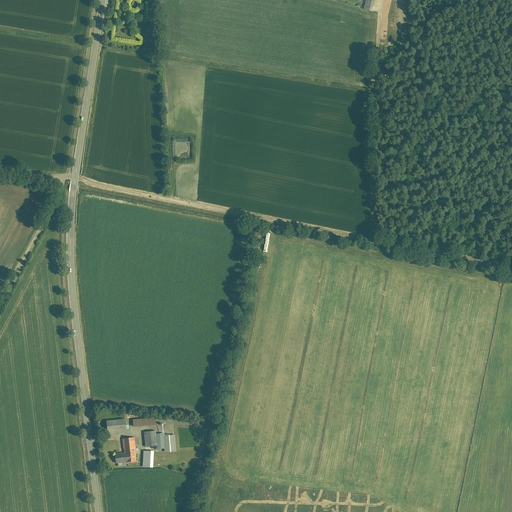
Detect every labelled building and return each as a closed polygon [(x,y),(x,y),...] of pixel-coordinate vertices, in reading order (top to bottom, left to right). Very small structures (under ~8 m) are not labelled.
[(374,0),(365,0),(363,8),(371,11),(374,0)] [(104,418),(105,430),(124,428),(123,416),(104,418)] [(132,417),(132,425),(155,423),(155,416),(132,417)] [(143,430),(143,445),(156,445),(156,448),(163,447),(164,452),(176,451),(175,434),(163,435),(163,432),(155,433),(155,429),(143,430)] [(114,452),(115,462),(136,460),(134,436),(122,437),(123,451),(114,452)] [(143,448),(142,465),(149,466),(150,449),(143,448)]
